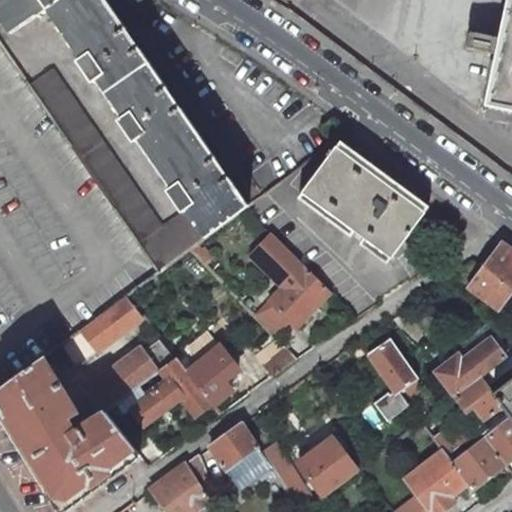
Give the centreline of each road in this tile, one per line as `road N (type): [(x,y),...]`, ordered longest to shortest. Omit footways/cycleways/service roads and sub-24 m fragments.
road 1 (residential): [(511,210),(227,0)]
road 2 (residential): [(511,151),(305,0)]
